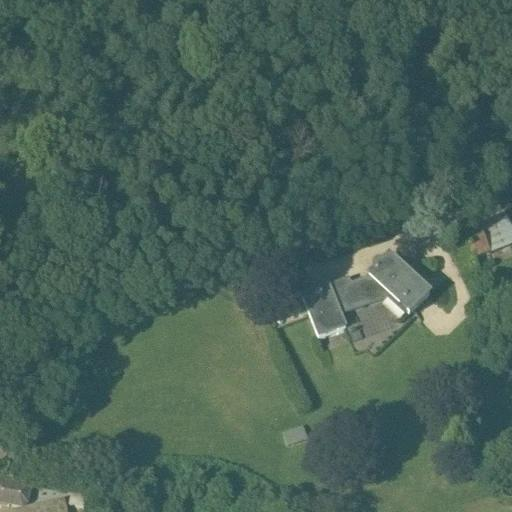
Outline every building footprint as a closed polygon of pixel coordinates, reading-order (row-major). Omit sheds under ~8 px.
[(476,226),(489,259),(511,249),(511,235),(504,215),(476,226)] [(476,226),(443,239),(456,271),(489,259),(476,226)] [(387,262),(367,283),(369,285),(344,294),(342,295),(350,318),(369,311),(368,309),(387,302),(388,303),(393,298),(401,306),(400,308),(403,310),(404,309),(410,315),(405,320),(406,321),(426,301),(387,262)] [(343,290),(329,295),(340,324),(351,319),(350,318),(342,295),(344,294),(343,290)] [(329,295),(302,305),(318,347),(345,338),(340,324),(329,295)] [(355,343),(396,331),(389,307),(365,314),(368,325),(348,331),(355,355),(358,354),(355,343)] [(303,435),(279,441),(283,456),(307,450),(303,435)] [(30,490),(0,485),(0,509),(17,511),(21,511),(27,508),(30,490)] [(86,511),(89,499),(71,496),(68,511),(86,511)]
